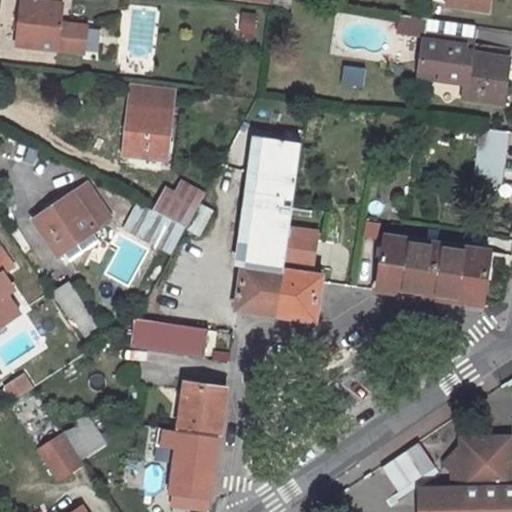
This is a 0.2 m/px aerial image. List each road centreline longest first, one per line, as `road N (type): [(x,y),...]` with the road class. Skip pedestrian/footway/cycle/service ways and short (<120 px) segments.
road 1 (residential): [(498,346),(430,317),(381,314),(266,343),(250,362),(232,457),(252,510)]
road 2 (unclassified): [(252,510),(498,346)]
